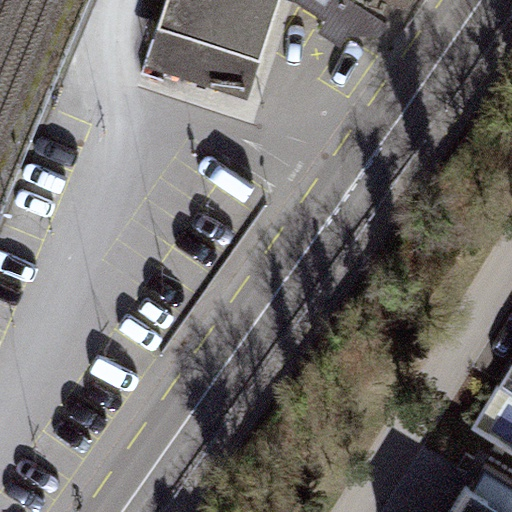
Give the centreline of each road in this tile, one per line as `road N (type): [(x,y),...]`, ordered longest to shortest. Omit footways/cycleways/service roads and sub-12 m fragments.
road 1 (primary): [(122,511),(480,0)]
road 2 (residential): [(511,249),(340,511)]
